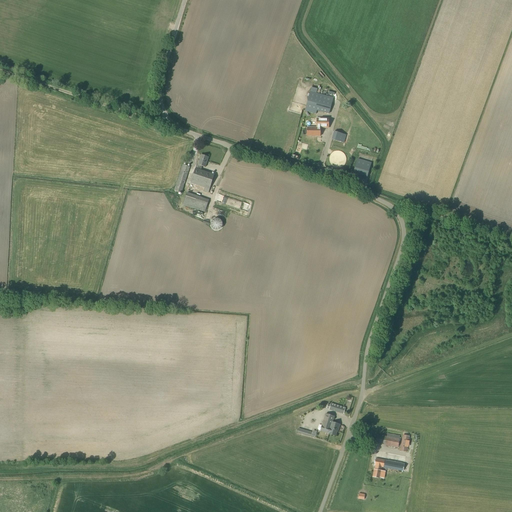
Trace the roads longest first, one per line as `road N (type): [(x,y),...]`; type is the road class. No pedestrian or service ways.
road 1 (unclassified): [(320,511),(362,399),(365,354),(403,238),(401,219),(375,197),(167,117),(159,83),(184,0)]
road 2 (track): [(171,121),(0,69)]
